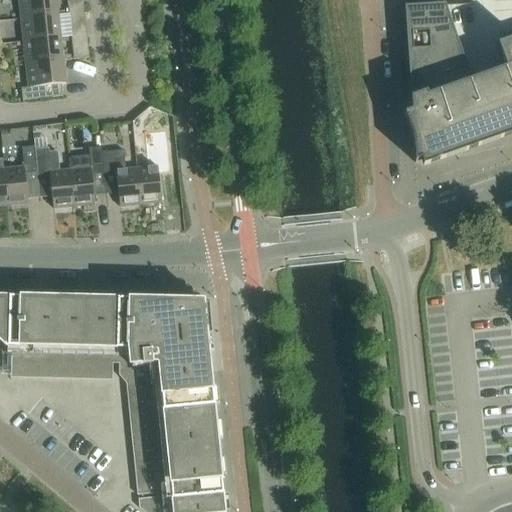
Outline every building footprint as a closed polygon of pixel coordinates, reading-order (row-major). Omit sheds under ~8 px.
[(18,0),(20,20),(57,16),(55,0),(18,0)] [(409,82),(411,99),(427,93),(428,97),(472,81),(468,71),(446,7),(445,5),(427,7),(405,8),(406,32),(407,50),(409,75),(409,76),(409,77),(409,78),(409,79),(409,80),(409,81),(409,82)] [(68,15),(84,13),(83,6),(67,7),(68,15)] [(84,13),(68,15),(69,23),(85,21),(84,13)] [(57,16),(20,20),(23,43),(60,39),(57,16)] [(60,39),(23,43),(25,66),(62,62),(60,39)] [(416,171),(511,137),(511,41),(497,47),(505,70),(472,81),(428,97),(427,93),(411,99),(411,113),(405,115),(413,140),(415,165),(416,165),(416,171)] [(73,61),(89,59),(88,51),(72,53),(73,61)] [(62,62),(25,66),(28,89),(21,90),(22,102),(62,97),(61,86),(65,85),(62,62)] [(24,168),(3,171),(7,207),(28,205),(24,175),(36,173),(34,151),(34,148),(21,149),(24,168)] [(69,160),(70,172),(74,208),(94,206),(91,176),(103,174),(101,154),(101,149),(88,150),(89,158),(69,160)] [(34,151),(36,173),(37,181),(50,180),(53,210),(74,208),(70,172),(58,173),(56,153),(48,154),(48,150),(34,151)] [(140,206),(136,170),(125,171),(124,152),(101,154),(103,174),(104,180),(116,178),(119,208),(140,206)] [(136,170),(140,206),(161,204),(157,168),(136,170)] [(139,510),(141,511),(224,511),(203,303),(0,298),(0,342),(6,348),(11,348),(11,375),(12,359),(123,362),(122,375),(130,383),(126,384),(138,497),(157,495),(157,499),(138,501),(139,510)]
